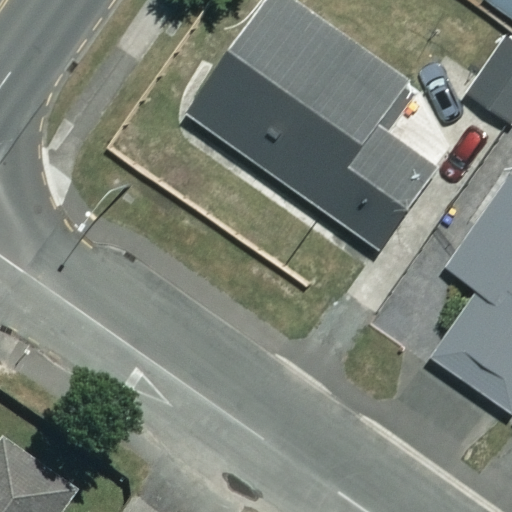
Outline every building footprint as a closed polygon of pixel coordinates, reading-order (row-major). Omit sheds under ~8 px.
[(403,81),(287,0),(263,0),(186,110),(376,244),(431,165),(373,123),(403,81)] [(511,0),(491,0),(511,15),(511,0)] [(511,45),(501,39),(468,96),(511,121),(511,45)] [(511,180),(450,267),(477,286),(429,353),(509,410),(511,405),(511,180)] [(0,511),(53,511),(72,487),(0,432),(0,511)]
